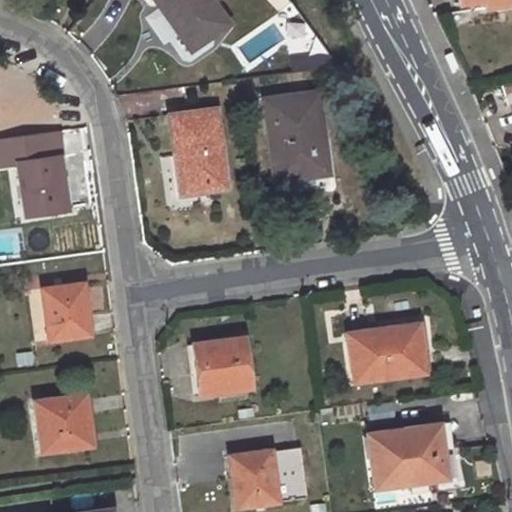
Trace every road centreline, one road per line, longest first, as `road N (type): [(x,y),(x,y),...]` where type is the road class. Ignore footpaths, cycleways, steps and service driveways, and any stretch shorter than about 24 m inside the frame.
road 1 (residential): [(489,242),(136,293)]
road 2 (residential): [(136,293),(105,126),(86,86),(58,53),(0,24)]
road 3 (tertiary): [(489,242),(376,0)]
road 4 (residential): [(164,511),(136,293)]
